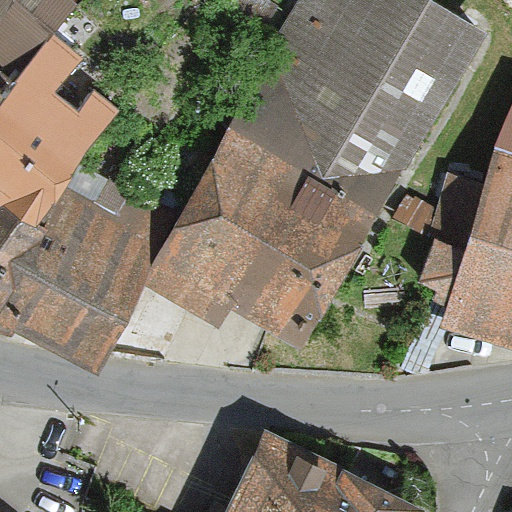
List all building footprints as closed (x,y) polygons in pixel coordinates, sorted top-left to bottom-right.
[(414,149),(485,22),(446,0),(298,0),(179,212),(144,274),(221,317),(231,299),(299,337),(408,145),(414,149)] [(0,93),(48,33),(28,13),(0,45),(0,93)] [(0,217),(26,231),(60,181),(118,108),(93,88),(76,109),(56,93),(80,59),(48,33),(0,93),(0,217)] [(511,101),(498,133),(445,320),(511,339),(511,101)] [(0,313),(102,360),(144,274),(179,212),(110,176),(98,201),(60,181),(26,231),(0,217),(0,313)] [(265,428),(221,511),(409,511),(415,501),(265,428)]
